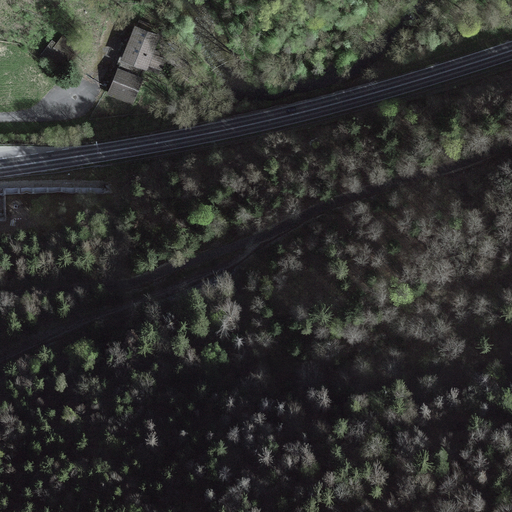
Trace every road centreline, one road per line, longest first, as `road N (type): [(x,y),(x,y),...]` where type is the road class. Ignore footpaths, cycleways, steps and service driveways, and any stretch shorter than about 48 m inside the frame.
road 1 (motorway): [(511,50),(279,117),(0,167)]
road 2 (motorway): [(0,206),(269,218),(511,272)]
road 3 (track): [(0,362),(233,268),(262,240)]
road 4 (track): [(0,298),(107,292),(262,240)]
road 5 (track): [(262,240),(511,142)]
